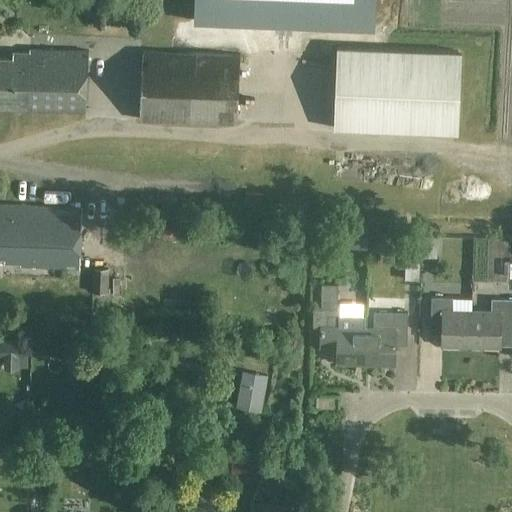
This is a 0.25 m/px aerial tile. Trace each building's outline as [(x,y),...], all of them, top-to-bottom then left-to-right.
[(194,0),(194,21),(374,28),(375,0),(194,0)] [(337,46),(335,128),(456,132),(459,50),(337,46)] [(0,108),(86,112),(88,51),(29,49),(29,52),(13,52),(13,58),(0,57),(0,108)] [(238,124),(240,54),(142,50),(139,120),(238,124)] [(328,71),(327,54),(293,55),(294,73),(328,71)] [(79,268),(82,208),(0,204),(0,255),(4,256),(4,262),(20,263),(20,266),(79,268)] [(404,255),(421,256),(421,235),(405,234),(404,255)] [(421,235),(421,256),(437,256),(437,251),(473,252),(474,236),(421,235)] [(108,293),(109,268),(93,268),(92,292),(108,293)] [(322,285),(321,308),(336,308),(337,286),(322,285)] [(470,346),(471,310),(452,309),(452,298),(431,298),(431,326),(441,326),(441,345),(470,346)] [(471,310),(470,346),(498,347),(499,328),(511,328),(511,299),(491,299),(491,310),(471,310)] [(373,328),(367,328),(366,364),(394,365),(395,345),(406,345),(407,313),(374,312),(373,328)] [(327,315),(327,324),(321,324),(320,346),(337,347),(337,363),(366,364),(367,328),(365,328),(366,316),(327,315)] [(243,370),(235,407),(260,412),(268,375),(243,370)] [(186,453),(181,435),(160,440),(165,458),(186,453)] [(193,449),(191,490),(221,492),(223,450),(193,449)] [(264,476),(264,457),(232,456),(231,476),(264,476)]
